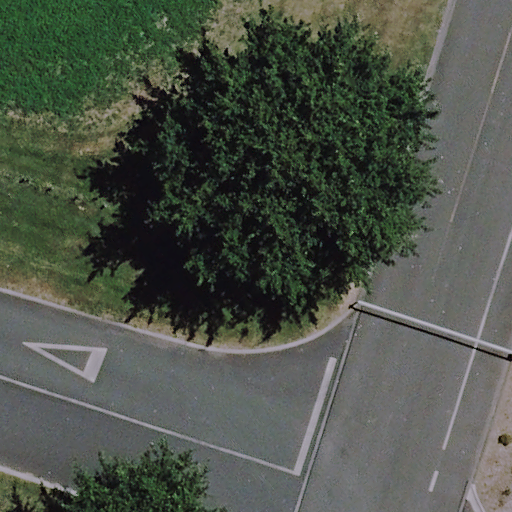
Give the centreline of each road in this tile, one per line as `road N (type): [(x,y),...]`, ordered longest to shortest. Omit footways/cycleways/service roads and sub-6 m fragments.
road 1 (unclassified): [(511,29),(360,511)]
road 2 (unknown): [(365,497),(0,387)]
